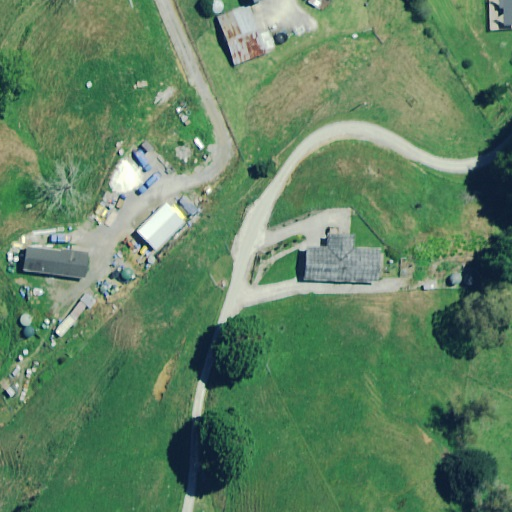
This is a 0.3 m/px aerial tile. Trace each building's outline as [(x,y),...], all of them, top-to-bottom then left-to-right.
[(511,0),(495,0),(496,8),(500,8),(500,26),(511,25),(511,0)] [(231,12),(234,20),(239,36),(255,30),(246,6),(231,12)] [(239,36),(234,20),(218,26),(232,65),(248,59),(239,36)] [(350,236),(324,235),(324,249),(302,248),(300,280),(373,284),(375,249),(350,248),(350,236)] [(122,417),(113,407),(99,420),(108,430),(122,417)] [(116,511),(123,506),(108,491),(88,511),(116,511)]
